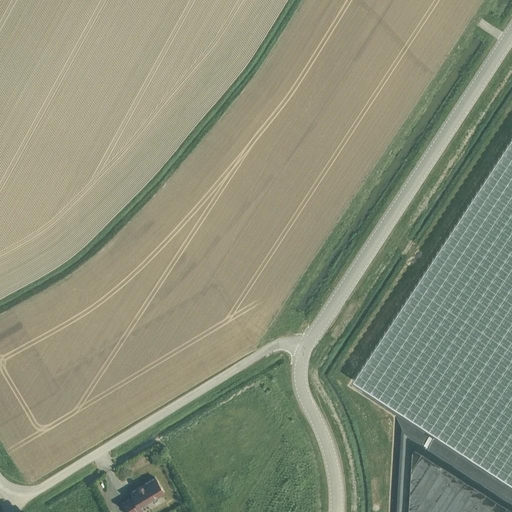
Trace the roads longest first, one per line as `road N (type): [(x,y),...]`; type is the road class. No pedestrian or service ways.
road 1 (unclassified): [(305,347),(511,34)]
road 2 (unclassified): [(30,495),(267,349),(305,347)]
road 3 (unclassified): [(336,511),(330,456),(299,377),(305,347)]
